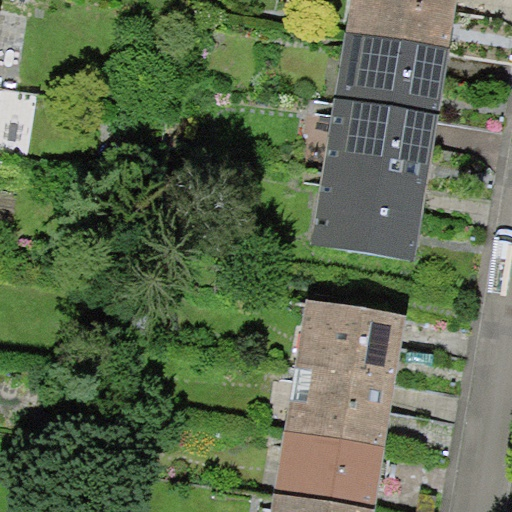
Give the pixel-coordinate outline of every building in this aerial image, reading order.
[(360,38),(445,52),(449,29),(453,0),(365,0),(365,3),(354,1),(349,36),(360,38)] [(445,52),(360,38),(349,107),(433,121),(437,99),(445,52)] [(433,121),(349,107),(338,175),(422,189),(426,166),(433,121)] [(422,189),(338,175),(327,242),(315,240),(314,243),(410,259),(415,234),(422,189)] [(401,319),(324,306),(313,372),(390,385),(393,363),(401,319)] [(382,430),(390,385),(313,372),(311,384),(299,382),(290,435),(302,437),(379,449),(382,430)] [(292,501),(357,511),(368,511),(371,495),(379,449),(302,437),(292,501)] [(357,511),(292,501),(289,511),(357,511)]
